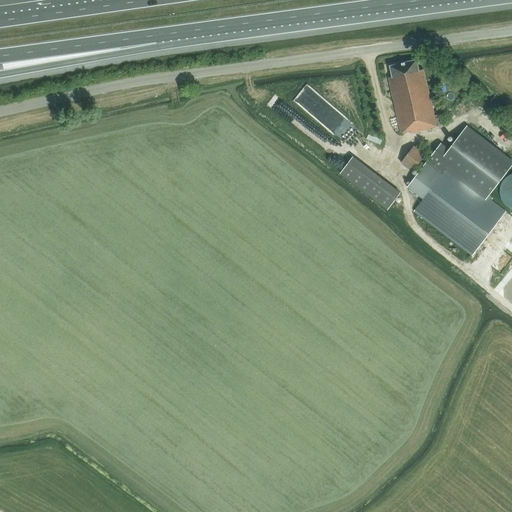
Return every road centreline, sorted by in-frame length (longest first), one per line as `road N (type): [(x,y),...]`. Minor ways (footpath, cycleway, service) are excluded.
road 1 (unclassified): [(0,112),(153,79),(511,30)]
road 2 (motorway): [(0,74),(230,25)]
road 3 (motorway): [(0,55),(230,25)]
road 4 (track): [(511,308),(414,227),(388,134)]
road 5 (motorway): [(230,25),(421,0)]
road 6 (motorway): [(151,0),(0,21)]
